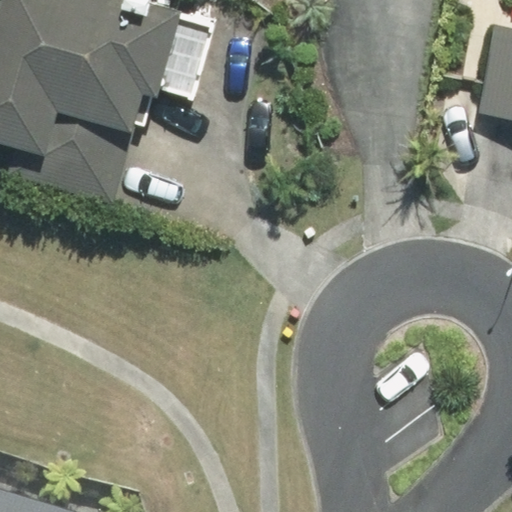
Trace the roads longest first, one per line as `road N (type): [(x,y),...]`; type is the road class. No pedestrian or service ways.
road 1 (residential): [(373,511),(334,363),(346,325),(366,299),(398,281),(438,276)]
road 2 (residential): [(511,421),(426,511)]
